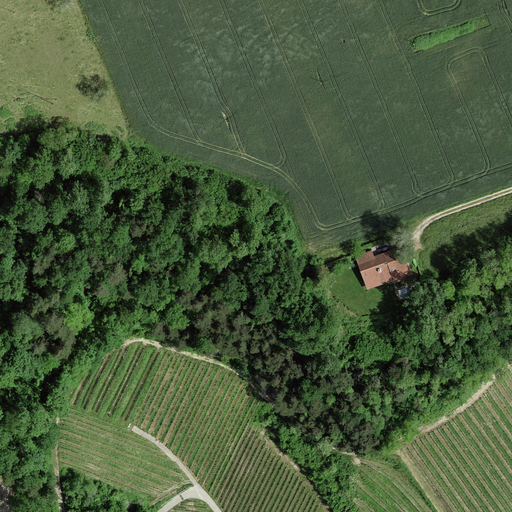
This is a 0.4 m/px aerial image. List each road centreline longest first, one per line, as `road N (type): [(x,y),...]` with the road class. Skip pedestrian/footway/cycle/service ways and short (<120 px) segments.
road 1 (track): [(63,511),(52,436),(59,407),(77,378),(120,343),(137,338),(234,365),(286,418),(353,456),(410,440),(461,410),(511,362)]
road 2 (track): [(440,215),(316,253),(302,247),(281,201),(257,188)]
road 3 (track): [(511,190),(432,218),(373,251)]
